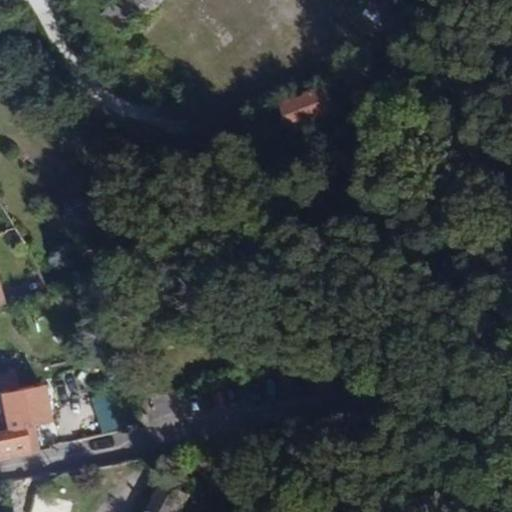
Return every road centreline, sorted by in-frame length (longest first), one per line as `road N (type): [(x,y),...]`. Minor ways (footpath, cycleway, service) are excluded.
road 1 (residential): [(511,405),(274,424),(0,472)]
road 2 (track): [(511,470),(360,511)]
